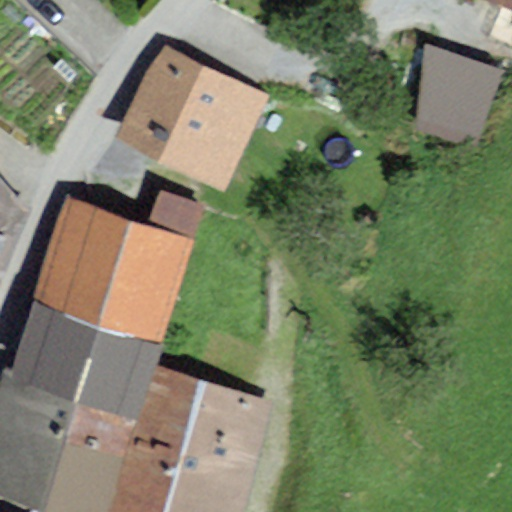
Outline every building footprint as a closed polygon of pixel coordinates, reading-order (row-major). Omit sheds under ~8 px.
[(511,0),(455,0),(511,22),(511,0)] [(424,40),(410,122),(482,135),(496,53),(424,40)] [(180,46),(130,132),(224,186),(274,100),(180,46)] [(0,278),(41,184),(0,164),(0,278)] [(93,511),(182,250),(75,214),(42,310),(35,308),(0,409),(0,483),(84,511),(93,511)] [(235,511),(266,406),(161,376),(122,511),(235,511)]
